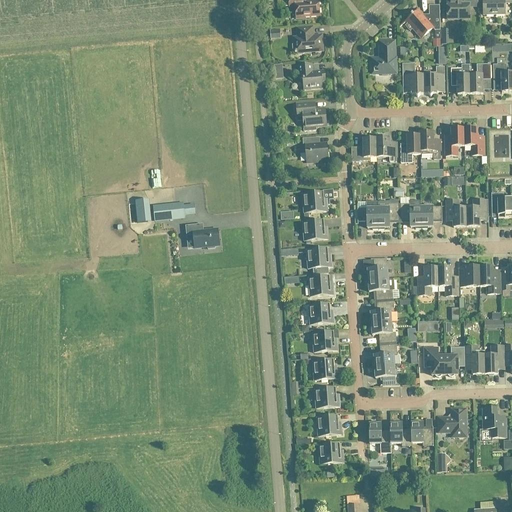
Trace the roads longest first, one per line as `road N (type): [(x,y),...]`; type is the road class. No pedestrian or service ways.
road 1 (tertiary): [(279,511),(236,0)]
road 2 (residential): [(511,108),(351,113)]
road 3 (residential): [(351,250),(511,248)]
road 4 (residential): [(511,392),(358,403)]
road 5 (residential): [(358,403),(351,250)]
road 6 (residential): [(351,250),(342,135),(351,113)]
road 7 (residential): [(351,113),(348,44),(395,0)]
